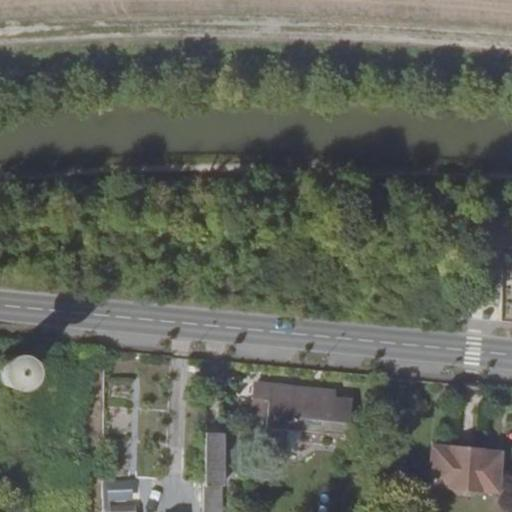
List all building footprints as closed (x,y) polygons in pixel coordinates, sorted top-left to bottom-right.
[(10,351),(3,352),(0,355),(0,382),(1,384),(7,387),(14,387),(20,386),(27,380),(30,375),(30,370),(30,366),(29,361),(23,354),(17,351),(10,351)] [(107,379),(106,407),(126,407),(127,380),(107,379)] [(336,391),(273,385),(269,426),(293,429),(294,416),(350,421),(351,399),(335,398),(336,391)] [(454,421),(453,437),(468,438),(469,422),(454,421)] [(222,511),(224,431),(206,430),(204,511),(222,511)] [(452,447),(432,445),(429,483),(452,485),(451,488),(454,492),(469,493),(474,487),(496,489),(499,451),(483,450),(481,447),(453,444),(452,447)]
